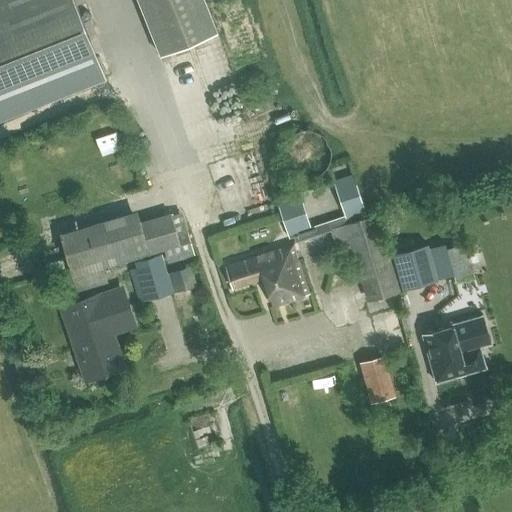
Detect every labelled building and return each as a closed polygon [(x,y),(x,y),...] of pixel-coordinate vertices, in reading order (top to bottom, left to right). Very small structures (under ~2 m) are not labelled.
[(0,0),(0,120),(105,79),(73,0),(0,0)] [(203,0),(138,0),(160,55),(216,33),(203,0)] [(213,45),(175,59),(186,90),(224,77),(213,45)] [(325,139),(319,134),(311,131),(303,131),(296,133),(290,137),(286,143),(284,150),(284,157),(286,164),(290,170),(296,174),(303,176),(310,176),(318,174),(324,169),(328,162),(330,154),(329,146),(325,139)] [(104,265),(190,238),(180,208),(137,219),(133,206),(57,229),(74,288),(107,280),(104,265)] [(355,302),(388,292),(364,215),(331,226),(355,302)] [(428,247),(427,243),(391,253),(401,289),(437,279),(453,274),(455,280),(472,275),(463,244),(446,248),(445,242),(428,247)] [(225,266),(231,287),(265,276),(273,300),(309,289),(294,243),(225,266)] [(160,254),(138,260),(149,298),(171,292),(160,254)] [(65,305),(88,374),(121,363),(111,331),(132,324),(119,287),(65,305)] [(422,328),(436,378),(485,364),(479,342),(490,339),(482,310),(450,319),(451,320),(422,328)] [(391,395),(380,356),(360,361),(371,400),(391,395)]
